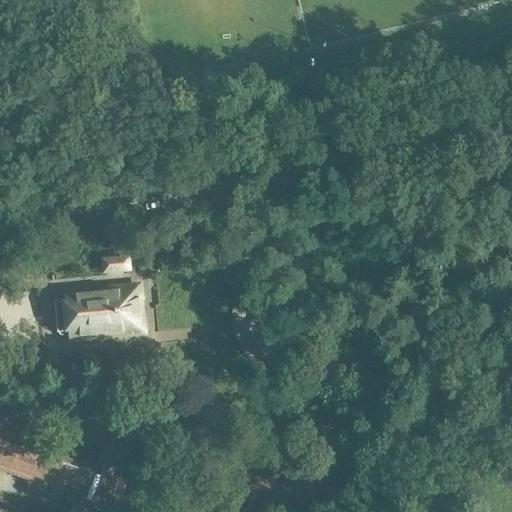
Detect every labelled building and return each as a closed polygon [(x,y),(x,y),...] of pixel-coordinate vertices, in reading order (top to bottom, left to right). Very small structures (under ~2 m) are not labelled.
[(103,261),(104,272),(129,270),(128,259),(103,261)] [(139,286),(76,291),(77,302),(55,304),(58,332),(80,330),(81,340),(144,334),(139,286)] [(344,355),(362,359),(366,340),(347,336),(344,355)] [(39,456),(44,444),(31,440),(30,413),(0,414),(0,471),(67,496),(96,507),(99,499),(119,507),(143,439),(138,437),(142,427),(121,420),(123,414),(109,409),(85,411),(87,442),(109,450),(99,478),(39,456)] [(195,511),(226,511),(280,491),(269,461),(188,493),(195,511)]
